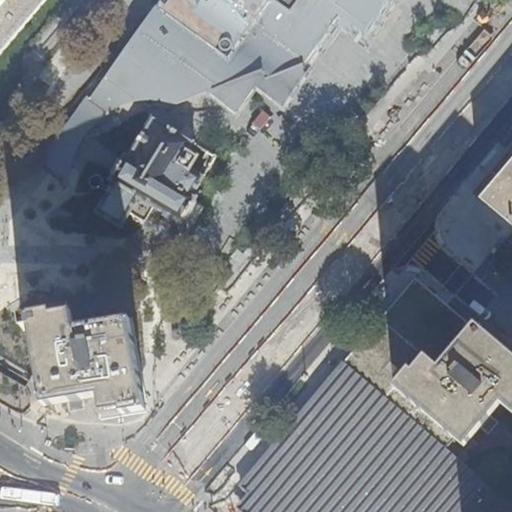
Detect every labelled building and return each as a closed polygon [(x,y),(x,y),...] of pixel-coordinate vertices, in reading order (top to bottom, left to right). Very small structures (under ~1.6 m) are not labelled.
[(0,0),(0,55),(46,0),(0,0)] [(219,57),(252,77),(261,73),(270,80),(304,66),(303,63),(318,44),(316,42),(339,11),(342,13),(374,0),(180,0),(168,18),(198,42),(219,57)] [(151,28),(138,46),(147,50),(152,43),(169,54),(196,44),(198,42),(168,18),(157,33),(151,28)] [(213,92),(252,77),(219,57),(198,42),(196,44),(169,54),(152,43),(147,50),(138,46),(112,83),(117,88),(171,67),(182,92),(208,82),(213,92)] [(195,142),(153,118),(130,156),(127,155),(123,161),(119,159),(111,172),(115,174),(111,181),(114,183),(97,212),(122,227),(131,213),(145,222),(154,207),(181,223),(197,197),(194,196),(205,177),(191,170),(196,160),(198,158),(196,154),(195,153),(190,151),(195,142)] [(511,164),(482,201),(511,225),(511,164)] [(511,354),(474,325),(467,333),(422,299),(409,301),(353,370),(448,451),(457,441),(464,447),(502,406),(511,414),(511,354)] [(54,317),(73,314),(72,309),(53,311),(54,317)] [(100,421),(145,414),(141,381),(131,321),(105,325),(75,329),(73,314),(54,317),(53,311),(29,314),(29,318),(23,319),(25,330),(31,329),(39,379),(43,407),(97,400),(100,421)] [(448,451),(353,370),(344,363),(283,438),(243,487),(251,494),(243,504),(251,511),(511,511),(511,506),(501,496),(448,451)]
